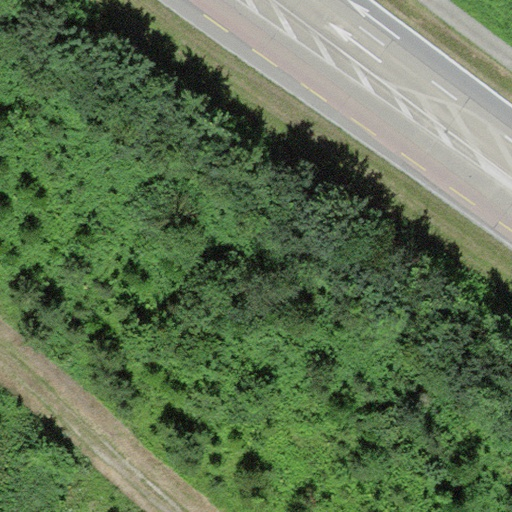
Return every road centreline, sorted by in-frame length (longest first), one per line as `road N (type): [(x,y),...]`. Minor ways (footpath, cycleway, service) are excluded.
road 1 (primary): [(197,0),(511,224)]
road 2 (primary): [(511,145),(314,0)]
road 3 (track): [(0,349),(172,511)]
